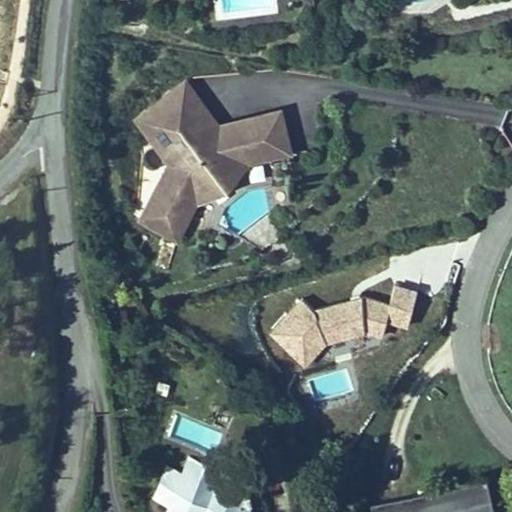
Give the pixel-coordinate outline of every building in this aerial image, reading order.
[(182,76),(133,111),(143,125),(183,97),(203,126),(213,119),(182,76)] [(135,202),(162,218),(181,182),(191,175),(197,184),(229,162),(223,153),(232,146),(273,139),(268,110),(213,119),(203,126),(183,97),(143,125),(163,154),(135,202)] [(232,146),(223,153),(229,162),(242,155),(283,148),(276,108),(268,110),(273,139),(232,146)] [(135,202),(131,209),(165,230),(187,194),(197,184),(191,175),(181,182),(162,218),(135,202)] [(281,297),(280,330),(383,332),(383,318),(413,319),(413,281),(391,281),(390,294),(340,293),(341,279),(311,278),(311,297),(281,297)] [(205,450),(212,426),(175,415),(168,439),(205,450)] [(176,511),(192,507),(193,511),(248,511),(249,511),(232,468),(204,478),(195,452),(145,470),(160,511),(176,511)] [(363,497),(366,511),(489,511),(480,471),(363,497)]
